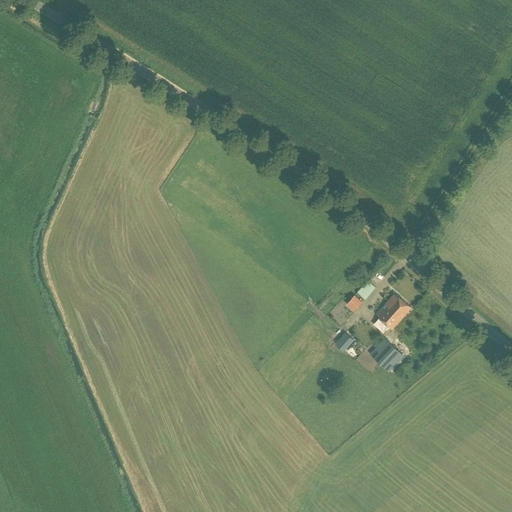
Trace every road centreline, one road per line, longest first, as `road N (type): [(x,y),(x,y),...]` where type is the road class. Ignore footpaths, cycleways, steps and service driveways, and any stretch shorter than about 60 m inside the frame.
road 1 (tertiary): [(511,352),(359,213),(26,0)]
road 2 (unknown): [(408,254),(511,92)]
